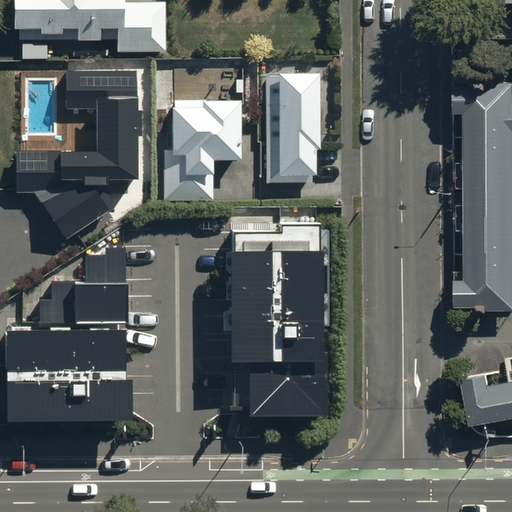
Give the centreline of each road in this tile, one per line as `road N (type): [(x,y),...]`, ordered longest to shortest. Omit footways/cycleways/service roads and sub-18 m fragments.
road 1 (unclassified): [(402,508),(401,0)]
road 2 (primary): [(0,511),(402,508)]
